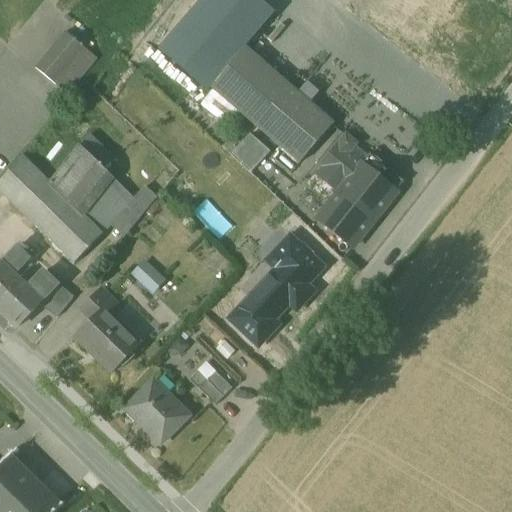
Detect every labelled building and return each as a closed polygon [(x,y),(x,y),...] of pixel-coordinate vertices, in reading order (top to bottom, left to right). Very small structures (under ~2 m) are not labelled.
[(80,46),(65,33),(35,69),(66,94),(96,59),(81,47),(82,46),(81,45),(80,46)] [(288,88),(244,50),(212,88),(256,126),(255,126),(257,127),(277,144),(277,145),(278,146),(279,145),(299,163),(300,164),(301,163),(332,127),(333,126),(332,124),(331,125),(310,107),(311,106),(309,105),(309,106),(290,89),(288,87),(288,88)] [(230,153),(250,172),(270,151),(249,132),(230,153)] [(362,167),(348,156),(355,147),(356,145),(355,144),(347,138),(346,137),(345,138),(345,139),(323,166),(322,165),(321,167),(323,168),(346,186),(319,220),(318,220),(317,222),(319,223),(319,222),(351,248),(351,249),(353,250),(354,248),(353,248),(363,236),(364,235),(374,223),(375,221),(386,208),(387,207),(387,206),(396,195),(396,196),(397,194),(396,194),(403,185),(404,184),(403,183),(402,183),(387,171),(388,170),(386,169),(386,170),(371,158),(371,157),(370,156),(368,157),(369,158),(362,167)] [(106,160),(87,141),(80,148),(101,169),(102,167),(101,166),(106,160)] [(57,148),(38,173),(46,181),(66,156),(57,148)] [(101,169),(80,148),(51,185),(80,214),(112,180),(101,169)] [(38,173),(22,157),(0,183),(0,193),(74,266),(103,235),(102,235),(80,214),(51,185),(46,181),(38,173)] [(112,180),(80,214),(102,235),(134,201),(112,180)] [(148,208),(139,200),(129,213),(138,221),(148,208)] [(290,240),(268,263),(277,271),(230,321),(258,347),(277,327),(273,323),(289,304),(292,307),(308,290),(306,287),(322,270),(311,259),(312,257),(300,246),(299,248),(290,240)] [(16,248),(0,265),(0,306),(22,284),(18,279),(22,278),(30,269),(26,265),(33,258),(25,249),(16,248)] [(156,275),(144,264),(133,276),(145,287),(156,275)] [(29,290),(22,284),(0,306),(0,313),(17,330),(40,306),(57,287),(44,275),(29,290)] [(57,287),(40,306),(47,313),(64,294),(57,287)] [(117,307),(101,291),(82,311),(93,322),(103,312),(108,316),(117,307)] [(108,316),(103,312),(93,322),(76,339),(112,375),(139,347),(108,316)] [(207,382),(198,373),(190,381),(215,407),(223,398),(207,382)] [(232,390),(215,373),(207,382),(223,398),(232,390)] [(189,418),(154,383),(125,412),(161,447),(189,418)] [(29,444),(15,454),(33,479),(47,469),(29,444)] [(28,477),(11,461),(0,472),(0,511),(51,511),(57,506),(28,477)]
